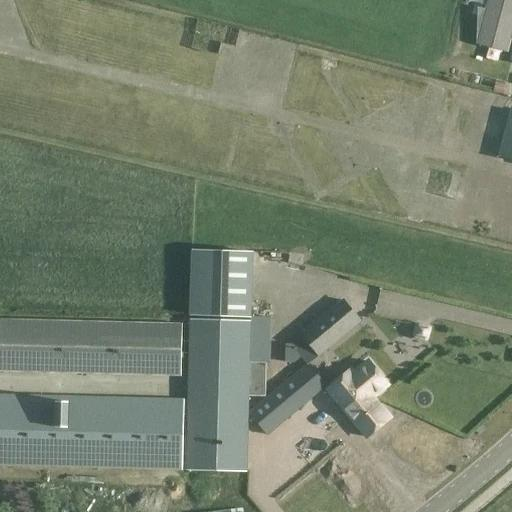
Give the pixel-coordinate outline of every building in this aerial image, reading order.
[(506,51),(511,26),(511,0),(490,0),(487,11),(478,43),(506,51)] [(511,110),(511,111),(500,158),(511,161),(511,110)] [(490,227),(489,208),(459,209),(460,228),(490,227)] [(251,318),(254,252),(192,250),(190,300),(190,316),(251,318)] [(301,357),(304,362),(306,363),(317,354),(319,356),(360,321),(343,301),(302,335),(305,339),(298,344),(297,345),(286,345),(285,363),(294,363),(301,357)] [(0,321),(0,372),(182,378),(183,326),(0,321)] [(186,472),(247,473),(249,397),(264,398),(264,364),(249,364),(250,322),(191,321),(186,472)] [(426,338),(428,329),(419,326),(417,336),(426,338)] [(253,408),(249,411),(268,435),(276,428),(287,420),(327,387),(307,363),(253,408)] [(351,419),(375,400),(389,387),(370,364),(355,376),(353,373),(329,393),(351,419)] [(0,395),(0,466),(184,472),(185,400),(0,395)] [(375,400),(351,419),(368,440),(392,420),(375,400)] [(267,445),(254,452),(259,462),(272,455),(267,445)]
